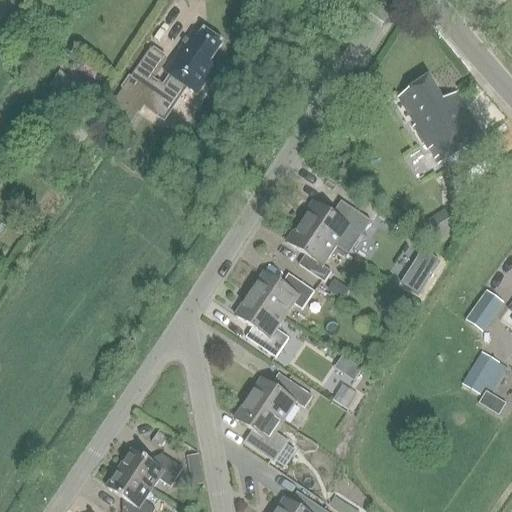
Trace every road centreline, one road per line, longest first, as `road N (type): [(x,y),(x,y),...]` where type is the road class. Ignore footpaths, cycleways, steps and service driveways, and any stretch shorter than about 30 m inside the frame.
road 1 (residential): [(183,318),(386,0)]
road 2 (residential): [(52,511),(183,318)]
road 3 (residential): [(218,511),(183,318)]
road 4 (tertiary): [(511,94),(433,0)]
